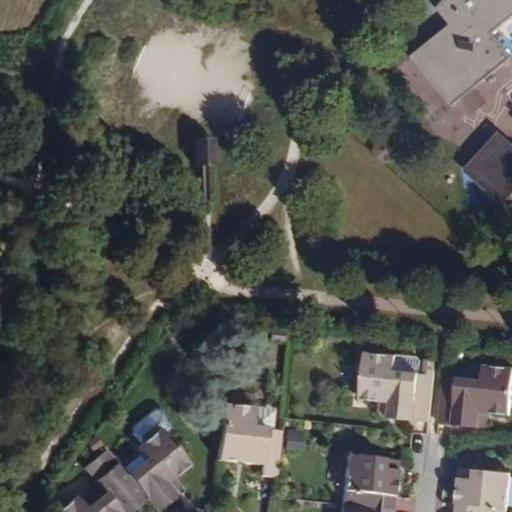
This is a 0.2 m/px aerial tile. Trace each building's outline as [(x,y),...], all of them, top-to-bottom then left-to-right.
[(511,0),(446,0),(438,9),(452,26),(411,58),(453,110),(511,62),(511,58),(494,35),(511,20),(511,0)] [(511,198),(511,141),(500,131),(465,170),(504,207),(511,198)] [(213,164),(212,137),(190,137),(191,165),(213,164)] [(359,399),(379,401),(389,402),(387,419),(428,423),(434,362),(427,362),(426,374),(419,373),(394,371),(392,370),(394,355),(364,352),(359,399)] [(394,371),(419,373),(420,359),(394,355),(392,370),(394,371)] [(439,425),(481,429),(482,413),(491,414),(511,416),(511,367),(484,365),(484,373),(483,380),(460,377),(445,375),(439,425)] [(483,380),(484,373),(460,370),(460,377),(483,380)] [(389,402),(379,401),(378,418),(387,419),(389,402)] [(256,413),(223,410),(217,466),(236,468),(236,462),(248,463),(247,469),(266,471),(265,482),(276,482),(280,436),(271,434),(254,433),(256,415),(256,413)] [(481,429),(490,430),(491,414),(482,413),(481,429)] [(273,417),(256,415),(254,433),(271,434),(273,417)] [(111,452),(99,462),(137,511),(138,511),(149,504),(155,511),(165,511),(181,500),(171,488),(178,483),(195,470),(166,431),(140,451),(145,456),(149,462),(130,476),(122,465),(120,466),(111,452)] [(145,456),(126,470),(130,476),(149,462),(145,456)] [(346,458),(341,509),(375,511),(393,511),(397,473),(382,471),(383,462),(346,458)] [(137,511),(99,462),(88,471),(99,486),(101,490),(106,496),(86,511),(81,504),(77,499),(59,511),(137,511)] [(398,464),(383,462),(382,471),(397,473),(398,464)] [(476,469),(461,467),(460,478),(475,479),(476,469)] [(456,511),(508,511),(511,476),(511,472),(476,469),(475,479),(460,478),(456,511)] [(187,495),(178,483),(171,488),(181,500),(187,495)] [(101,490),(81,504),(86,511),(106,496),(101,490)]
